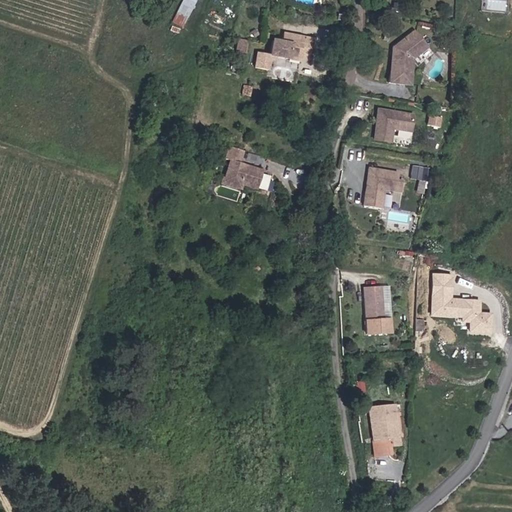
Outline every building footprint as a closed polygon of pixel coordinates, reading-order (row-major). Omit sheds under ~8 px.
[(184,27),(196,0),(182,0),(172,21),(184,27)] [(425,47),(411,32),(391,50),(389,84),(409,85),(411,59),(425,47)] [(306,59),(311,38),(282,33),(280,41),(272,40),(269,54),(257,51),(254,67),(266,69),(268,60),(269,60),(272,59),(273,57),(274,56),(287,59),(298,61),(298,58),(306,59)] [(243,54),(245,41),(238,40),(236,52),(243,54)] [(411,116),(376,111),(372,141),(388,143),(390,129),(409,132),(411,116)] [(445,118),(432,117),(431,127),(443,128),(445,118)] [(239,162),(243,150),(227,145),(224,158),(228,159),(222,178),(242,184),(256,188),(262,169),(252,166),(251,168),(238,165),(239,162)] [(415,164),(412,176),(425,179),(428,167),(415,164)] [(398,173),(368,168),(363,206),(381,209),(383,189),(401,192),(403,181),(397,180),(398,173)] [(222,178),(221,177),(219,182),(241,188),(242,184),(222,178)] [(480,302),(451,300),(452,276),(429,275),(427,317),(449,319),(449,318),(460,318),(460,323),(467,324),(466,333),(491,334),(492,314),(479,313),(480,302)] [(384,316),(382,285),(363,287),(366,333),(391,332),(390,316),(384,316)] [(397,413),(373,413),(374,457),(384,457),(384,454),(383,446),(398,446),(397,413)] [(384,454),(398,454),(398,446),(383,446),(384,454)]
